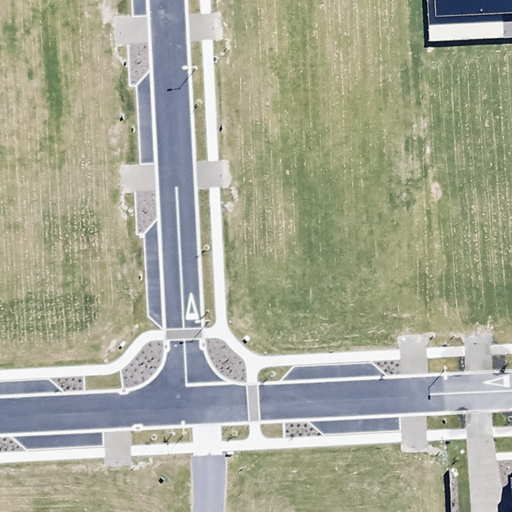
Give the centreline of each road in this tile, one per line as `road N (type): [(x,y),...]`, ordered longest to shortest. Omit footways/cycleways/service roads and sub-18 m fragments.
road 1 (residential): [(187,407),(167,0)]
road 2 (residential): [(511,391),(187,407)]
road 3 (residential): [(187,407),(0,416)]
